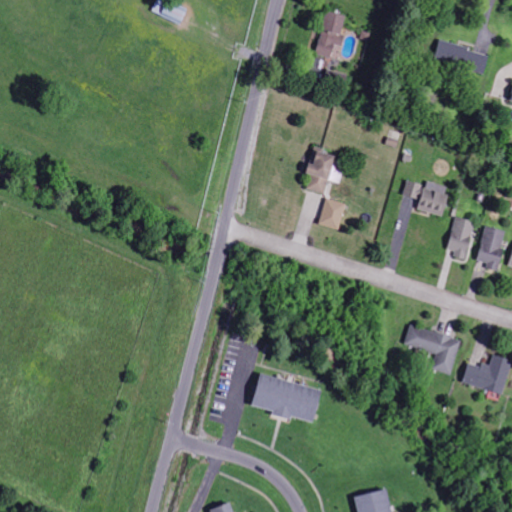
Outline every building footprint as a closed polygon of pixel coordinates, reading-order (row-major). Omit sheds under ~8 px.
[(190,13),(163,0),(158,0),(152,12),(183,27),(190,13)] [(324,12),(317,58),(340,61),(347,16),(324,12)] [(452,43),(443,66),(483,81),(491,58),(452,43)] [(307,191),(329,197),(340,159),(318,153),(307,191)] [(447,218),(453,192),(407,181),(403,197),(418,201),(416,211),(447,218)] [(470,260),(475,222),(451,219),(446,256),(470,260)] [(505,231),(481,230),(480,268),(504,269),(505,231)] [(453,377),(463,341),(409,326),(404,346),(436,355),(432,371),(453,377)] [(490,368),(468,364),(463,388),(506,396),(511,363),(511,361),(492,357),(490,368)] [(259,376),(252,410),(318,424),(326,390),(259,376)] [(362,511),(396,511),(393,492),(354,499),(357,511),(362,510),(362,511)]
